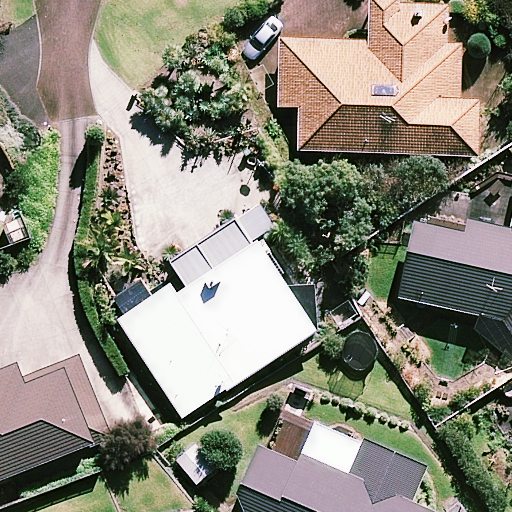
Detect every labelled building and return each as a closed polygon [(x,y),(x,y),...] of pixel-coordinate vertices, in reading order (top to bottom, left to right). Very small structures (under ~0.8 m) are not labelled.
[(452,5),(374,3),(373,43),(284,41),(282,106),(304,106),(302,151),(481,155),(482,102),(466,101),(468,27),(451,27),(452,5)] [(319,331),(244,213),(164,264),(176,284),(122,318),(185,417),(319,331)] [(511,221),(476,214),(472,235),(418,223),(402,299),(506,321),(511,330),(511,221)] [(0,480),(115,438),(84,356),(28,376),(23,363),(0,371),(0,480)] [(429,467),(367,441),(350,480),(261,444),(246,458),(247,511),(432,511),(413,504),(429,467)]
